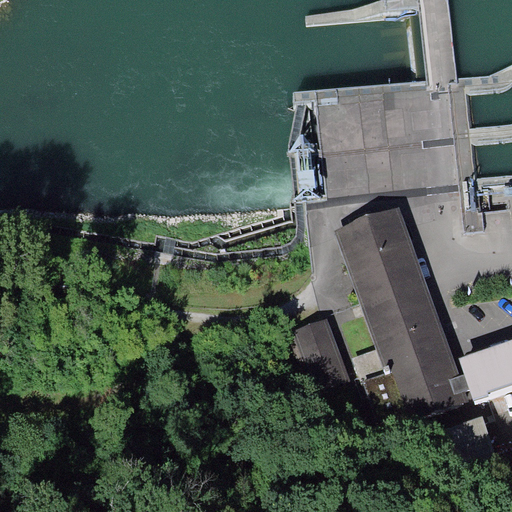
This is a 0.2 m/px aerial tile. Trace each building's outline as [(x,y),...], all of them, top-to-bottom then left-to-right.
[(396,203),(436,198),(427,85),(411,86),(293,99),(294,109),(302,110),(316,108),(320,154),(327,207),(305,209),(310,248),(334,233),(393,213),(396,203)] [(393,213),(334,233),(376,353),(353,361),(378,432),(407,422),(467,402),(454,364),(401,210),(393,213)] [(317,394),(351,383),(330,321),(296,332),(317,394)] [(511,344),(459,363),(474,405),(489,400),(488,397),(511,389),(511,344)] [(460,494),(505,479),(485,419),(440,435),(460,494)]
